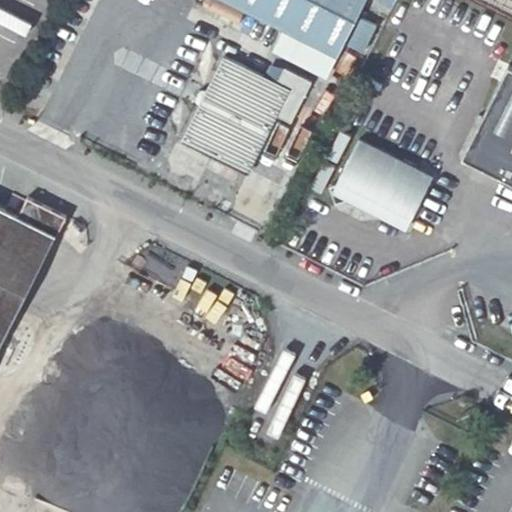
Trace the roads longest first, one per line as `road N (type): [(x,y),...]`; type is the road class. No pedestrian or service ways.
road 1 (unclassified): [(511,386),(0,131)]
road 2 (unknown): [(0,467),(111,259),(132,197)]
road 3 (unknown): [(32,147),(110,0)]
